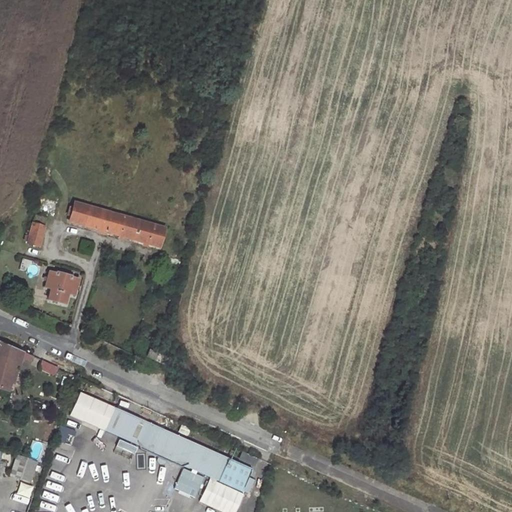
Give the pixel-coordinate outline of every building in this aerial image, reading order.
[(160,248),(166,229),(76,203),(71,222),(160,248)] [(39,249),(47,220),(36,217),(28,246),(39,249)] [(74,298),(79,282),(70,280),(71,278),(56,273),(55,275),(49,273),(45,287),(51,289),(49,300),(67,305),(69,297),(74,298)] [(0,358),(18,364),(21,365),(23,358),(22,357),(24,353),(0,342),(0,358)] [(149,355),(167,364),(170,358),(151,349),(149,355)] [(23,358),(32,362),(35,356),(24,352),(22,357),(23,358)] [(0,388),(10,391),(18,364),(0,358),(0,388)] [(42,362),(39,368),(56,375),(58,369),(42,362)] [(103,430),(114,407),(80,392),(69,415),(103,430)] [(253,469),(114,407),(103,430),(130,442),(131,445),(171,463),(174,462),(243,492),(253,469)] [(71,447),(76,431),(62,427),(57,442),(71,447)] [(258,459),(243,452),(239,459),(254,466),(258,459)] [(37,463),(17,456),(11,476),(30,482),(37,463)] [(176,483),(181,469),(160,461),(154,475),(176,483)] [(17,494),(29,498),(32,487),(20,484),(17,494)]
